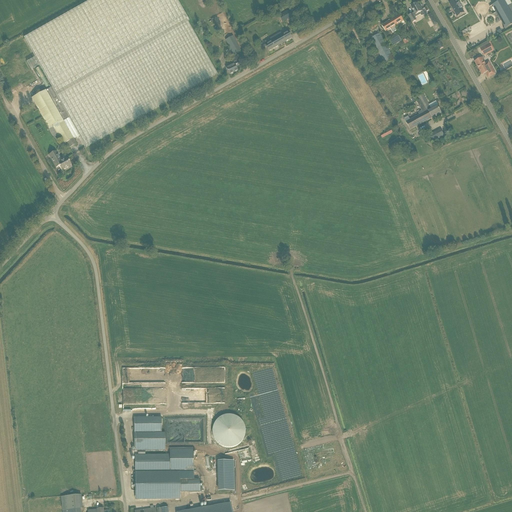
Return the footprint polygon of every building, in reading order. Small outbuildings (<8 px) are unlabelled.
[(53,127),(63,145),(73,139),(79,136),(86,148),(217,74),(187,22),(189,21),(176,0),(91,0),(24,38),(35,58),(26,62),(31,70),(39,66),(51,87),(31,99),(49,130),(53,127)] [(456,0),(455,0),(449,4),(452,10),(454,12),(457,18),(464,13),(462,9),(459,4),(456,0)] [(511,25),(511,15),(503,0),(502,0),(492,6),(506,29),(511,25)] [(423,11),(421,7),(419,7),(417,4),(411,7),(414,13),(412,14),(409,16),(413,23),(416,21),(415,18),(420,15),(420,13),(423,11)] [(482,9),(483,12),(480,14),(482,18),(493,12),(489,5),(482,9)] [(296,6),(279,16),(282,22),(300,12),(296,6)] [(399,15),(382,26),(384,30),(385,32),(390,29),(392,32),(396,30),(394,27),(403,21),(402,19),(399,15)] [(268,52),(291,38),(288,32),(281,35),(280,33),(270,38),(271,41),(264,45),(266,47),(268,52)] [(393,61),(382,38),(380,34),(371,39),(373,43),(384,65),(393,61)] [(393,46),(402,41),(397,34),(389,39),(393,46)] [(233,36),(225,40),(234,56),(241,52),(233,36)] [(490,42),(479,48),(484,56),(493,52),(492,51),(494,50),(490,42)] [(475,62),(482,75),(487,72),(490,77),(496,74),(489,62),(485,64),(482,58),(475,62)] [(236,67),(239,65),(237,61),(225,67),(229,75),(237,71),(236,67)] [(409,117),(405,119),(411,130),(431,120),(441,113),(437,106),(431,109),(429,105),(424,95),(423,94),(422,95),(421,93),(418,94),(419,97),(418,97),(419,100),(417,102),(422,112),(419,114),(420,116),(411,121),(409,117)] [(441,130),(430,136),(432,141),(443,135),(441,130)] [(393,134),(391,131),(380,137),(382,140),(393,134)] [(387,156),(404,146),(399,138),(382,148),(387,156)] [(57,155),(50,159),(56,168),(59,167),(61,171),(71,166),(67,158),(66,159),(66,158),(63,159),(63,160),(61,162),(59,159),(60,158),(58,156),(57,156),(57,155)] [(229,415),(227,415),(226,415),(225,415),(223,416),(222,416),(220,417),(219,418),(218,419),(217,420),(216,421),(215,422),(214,423),(214,424),(213,426),(213,427),(212,429),(212,430),(212,431),(212,433),(213,434),(213,436),(213,437),(214,439),(215,440),(216,441),(217,443),(218,444),(219,445),(220,445),(221,446),(223,447),(224,447),(225,448),(227,448),(228,448),(230,448),(231,448),(233,448),(234,447),(236,447),(237,446),(238,445),(239,444),(240,443),(241,442),(242,441),(243,440),(244,438),(244,437),(245,436),(245,434),(245,433),(245,431),(245,430),(245,429),(245,427),(244,426),(244,424),(243,423),(242,422),(241,421),(240,420),(239,419),(238,418),(237,417),(236,416),(234,416),(233,415),(232,415),(230,415),(229,415)] [(134,433),(154,433),(154,432),(153,418),(134,418),(134,433)] [(164,433),(154,433),(134,433),(134,448),(135,448),(135,451),(142,451),(142,448),(165,447),(165,433),(164,433)] [(135,481),(135,495),(180,494),(180,492),(180,480),(175,480),(144,480),(144,479),(144,474),(170,474),(193,474),(193,466),(193,448),(170,448),(170,455),(135,455),(135,471),(136,471),(136,481),(135,481)] [(220,491),(236,491),(235,461),(219,461),(220,491)] [(199,480),(180,480),(180,492),(199,492),(201,492),(201,487),(199,487),(199,480)] [(82,509),(81,495),(61,497),(62,511),(80,511),(81,509),(82,509)] [(231,511),(230,503),(179,511),(231,511)]
